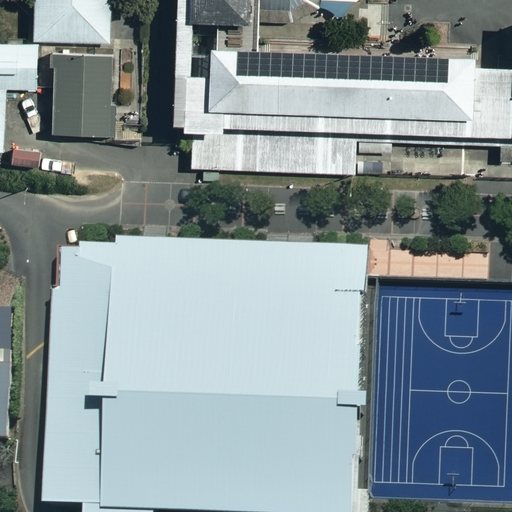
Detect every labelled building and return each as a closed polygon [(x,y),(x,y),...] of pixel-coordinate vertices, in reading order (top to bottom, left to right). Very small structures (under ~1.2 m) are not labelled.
[(36,0),(36,38),(108,40),(109,0),(36,0)] [(175,0),(171,119),(182,119),(182,126),(196,126),(195,166),(361,171),(362,139),(511,144),(511,62),(511,65),(468,64),(469,55),(469,53),(253,46),(242,46),(208,46),(190,45),(191,15),(209,16),(243,16),(243,0),(175,0)] [(254,0),(254,15),(286,15),(311,4),(311,0),(254,0)] [(0,82),(36,84),(37,45),(0,44),(0,82)] [(106,102),(107,54),(63,53),(61,135),(111,136),(112,102),(106,102)] [(37,166),(39,152),(11,148),(9,162),(37,166)] [(368,511),(369,495),(370,489),(357,488),(366,252),(117,243),(116,251),(62,249),(61,296),(53,296),(45,511),(368,511)] [(490,246),(372,243),(372,280),(376,280),(489,283),(490,246)] [(0,367),(0,443),(9,443),(9,368),(0,367)]
